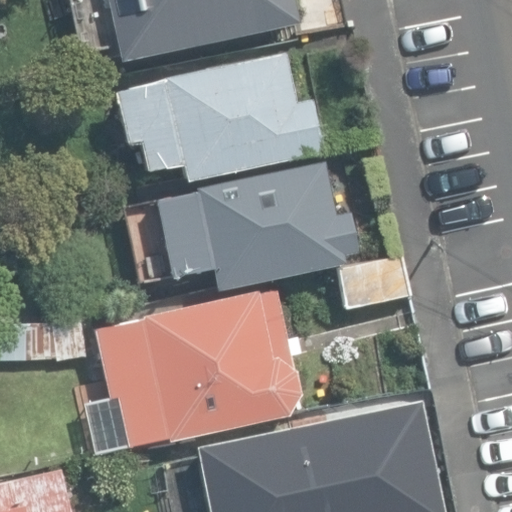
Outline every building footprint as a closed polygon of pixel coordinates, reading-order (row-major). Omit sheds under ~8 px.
[(105,0),(118,59),(296,21),(291,0),(105,0)] [(181,162),(184,178),(320,152),(309,96),(294,99),(284,51),(160,75),(162,80),(113,90),(123,143),(137,140),(142,169),(181,162)] [(210,267),(214,287),(343,263),(341,254),(355,251),(347,212),(333,215),(323,160),(192,185),(193,190),(176,193),(177,200),(167,202),(169,215),(155,218),(166,275),(210,267)] [(336,266),(344,306),(406,293),(397,253),(336,266)] [(115,396),(126,446),(286,411),(296,391),(274,290),(254,294),(253,288),(92,327),(108,398),(115,396)] [(0,320),(0,359),(49,359),(84,355),(79,318),(56,321),(0,320)] [(442,511),(419,399),(194,446),(208,511),(442,511)] [(0,511),(79,511),(76,495),(84,494),(79,467),(61,471),(60,466),(0,478),(0,511)]
